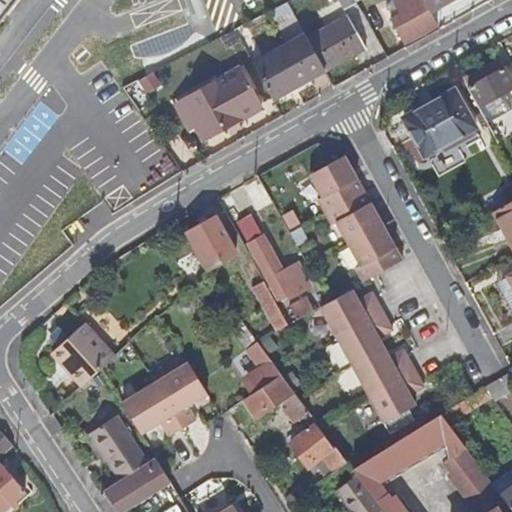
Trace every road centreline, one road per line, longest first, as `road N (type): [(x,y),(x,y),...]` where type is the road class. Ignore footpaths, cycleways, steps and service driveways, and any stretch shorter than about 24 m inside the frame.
road 1 (residential): [(344,102),(133,226),(13,322),(0,353)]
road 2 (residential): [(344,102),(491,373)]
road 3 (residential): [(511,9),(344,102)]
road 4 (residential): [(0,364),(9,396),(86,511)]
